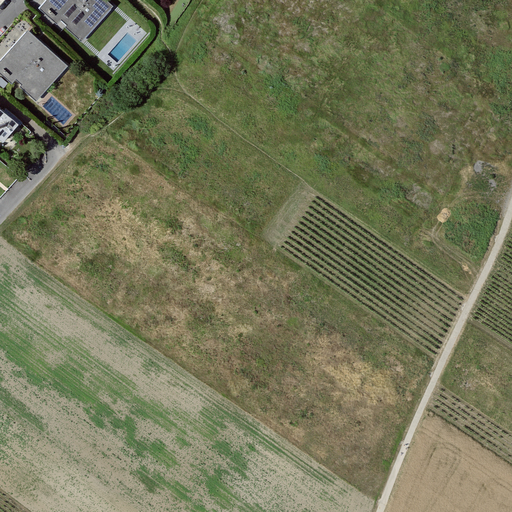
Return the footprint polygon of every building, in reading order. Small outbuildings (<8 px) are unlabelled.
[(45,7),(51,0),(28,0),(26,3),(39,14),(45,7)] [(51,0),(45,7),(58,19),(61,14),(70,21),(67,24),(82,37),(109,5),(103,0),(51,0)] [(0,67),(0,66),(29,34),(36,26),(23,15),(0,41),(0,86),(3,89),(13,78),(0,67)] [(38,42),(29,34),(0,66),(0,67),(13,78),(16,74),(24,81),(22,84),(36,96),(64,65),(46,49),(43,52),(35,45),(38,42)] [(18,123),(0,106),(0,136),(3,139),(18,123)]
